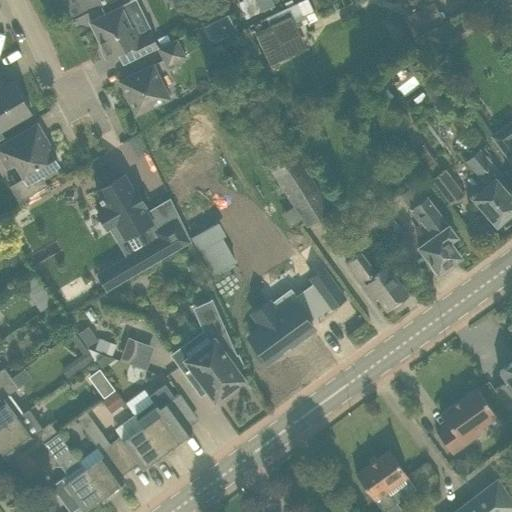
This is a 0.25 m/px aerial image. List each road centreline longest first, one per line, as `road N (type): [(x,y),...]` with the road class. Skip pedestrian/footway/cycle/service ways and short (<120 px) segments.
road 1 (tertiary): [(173,511),(511,262)]
road 2 (residential): [(109,143),(84,94),(52,78),(14,0)]
